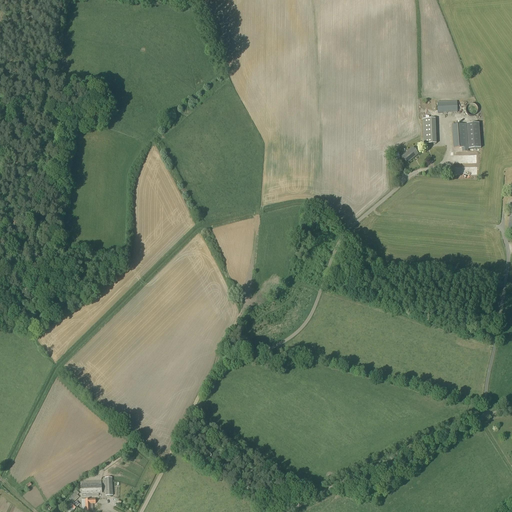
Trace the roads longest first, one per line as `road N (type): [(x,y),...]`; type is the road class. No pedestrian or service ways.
road 1 (unclassified): [(141,511),(211,372),(300,328),(341,236),(372,209)]
road 2 (unclassified): [(284,511),(511,408)]
road 3 (track): [(372,209),(500,228)]
